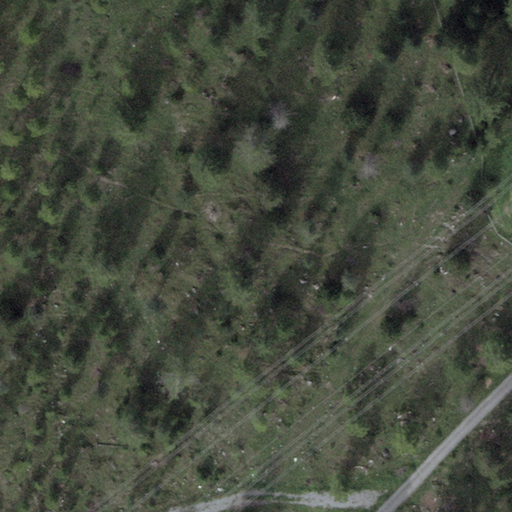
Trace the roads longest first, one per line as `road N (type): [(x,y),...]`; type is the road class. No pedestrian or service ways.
road 1 (track): [(195,511),(262,499),(394,501)]
road 2 (track): [(511,383),(384,511)]
